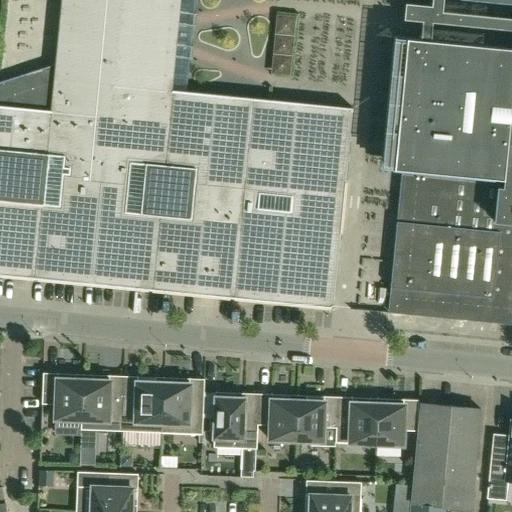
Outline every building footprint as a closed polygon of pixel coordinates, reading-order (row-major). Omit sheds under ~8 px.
[(511,0),(62,0),(57,63),(0,81),(0,274),(30,278),(333,307),(334,304),(332,304),(339,233),(340,233),(345,181),(344,181),(351,110),(352,110),(353,107),(178,91),(182,58),(183,58),(184,52),(184,46),(183,46),(185,25),(186,25),(187,19),(187,13),(186,13),(187,0),(427,0),(428,3),(404,1),(403,17),(421,19),(419,38),(394,36),(381,167),(402,169),(388,311),(511,323),(511,0)] [(295,58),(293,77),(333,80),(333,83),(354,85),(355,64),(334,63),(336,42),(315,40),(313,60),(295,58)] [(359,255),(361,280),(374,279),(372,254),(359,255)] [(360,309),(372,308),(370,283),(358,284),(360,309)] [(82,415),(84,375),(75,374),(74,380),(59,379),(59,374),(43,373),(42,403),(56,404),(55,418),(81,419),(82,415)] [(122,431),(124,376),(109,376),(109,381),(93,380),(94,375),(84,375),(82,415),(81,419),(82,419),(81,430),(122,431)] [(162,433),(164,378),(124,376),(122,431),(162,433)] [(203,435),(205,380),(190,379),(189,384),(173,384),(174,378),(164,378),(162,433),(203,435)] [(257,425),(258,394),(235,393),(234,398),(216,397),(214,448),(243,449),(256,449),(257,449),(258,425),(257,425)] [(296,441),(298,396),(289,395),(288,400),(272,400),(273,395),(258,394),(257,425),(258,425),(270,426),(269,440),(296,441)] [(337,428),(338,397),(298,396),(296,441),(323,442),(324,428),(336,428),(337,428)] [(376,444),(378,399),(368,399),(368,403),(352,403),(352,398),(338,397),(337,428),(336,428),(335,443),(376,444)] [(418,432),(419,400),(403,400),(403,405),(387,404),(387,399),(378,399),(376,444),(403,446),(404,431),(418,432)] [(412,485),(411,503),(409,511),(469,511),(470,508),(471,509),(481,410),(420,403),(412,485)] [(511,419),(511,420),(509,444),(493,443),(490,473),(506,474),(505,480),(511,480),(511,419)] [(243,449),(241,477),(253,477),(253,471),(255,471),(256,449),(243,449)] [(78,464),(79,453),(73,453),(69,457),(68,463),(78,464)] [(130,459),(126,455),(121,455),(120,465),(130,466),(130,459)] [(94,464),(94,456),(79,456),(79,464),(94,464)] [(50,485),(51,470),(39,470),(38,484),(50,485)] [(133,505),(133,489),(138,489),(139,474),(138,474),(108,473),(78,471),(77,487),(93,487),(91,511),(137,511),(137,505),(133,505)] [(284,480),(284,494),(304,494),(304,480),(284,480)] [(360,511),(361,483),(306,481),(304,511),(360,511)] [(395,484),(392,511),(409,511),(411,503),(412,485),(395,484)]
